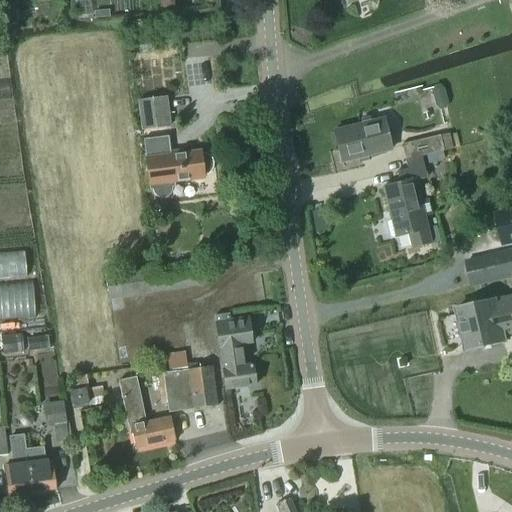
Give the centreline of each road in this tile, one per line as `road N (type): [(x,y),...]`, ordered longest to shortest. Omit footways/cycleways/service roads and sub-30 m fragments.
road 1 (tertiary): [(321,442),(289,232),(267,0)]
road 2 (tertiary): [(77,511),(321,442)]
road 3 (tertiary): [(511,457),(437,440),(321,442)]
